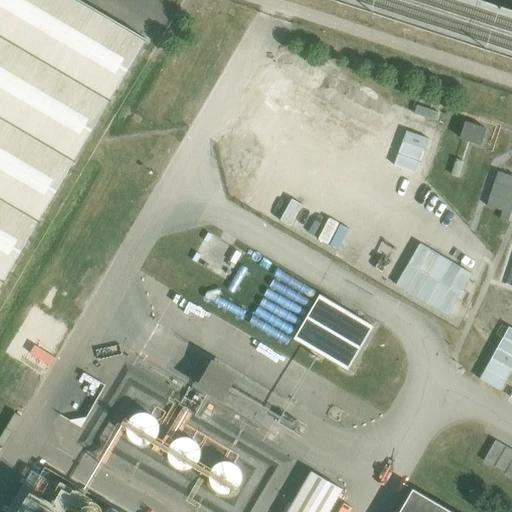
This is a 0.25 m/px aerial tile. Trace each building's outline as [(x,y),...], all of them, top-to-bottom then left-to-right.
[(0,0),(0,290),(92,134),(147,41),(76,0),(0,0)] [(487,129),(467,122),(461,138),(482,145),(487,129)] [(457,160),(453,174),(461,176),(465,162),(457,160)] [(499,171),(488,206),(511,213),(511,175),(499,171)] [(375,326),(321,294),(295,339),(350,371),(375,326)] [(162,431),(163,426),(161,420),(158,415),(154,412),(149,409),(143,408),(138,409),(133,412),(129,416),(126,421),(125,426),(125,432),(127,437),(131,442),(136,445),(141,446),(147,446),(152,444),(157,441),(160,437),(162,431)] [(284,416),(280,424),(293,432),(298,423),(284,416)] [(205,455),(205,450),(204,445),(201,440),(198,437),(193,434),(188,433),(182,434),(178,436),(173,439),(170,443),(169,448),(169,453),(170,458),(172,463),(176,467),(181,469),(186,470),(191,469),(196,467),(200,464),(203,460),(205,455)] [(511,450),(496,442),(483,462),(511,479),(511,450)] [(242,479),(243,473),(242,467),(239,462),(234,458),(228,456),(222,457),(216,460),(212,464),(210,470),(210,476),(212,482),(216,486),(221,489),(227,490),(233,488),(238,484),(242,479)] [(330,511),(342,491),(312,473),(289,511),(330,511)] [(449,511),(412,490),(399,511),(449,511)]
